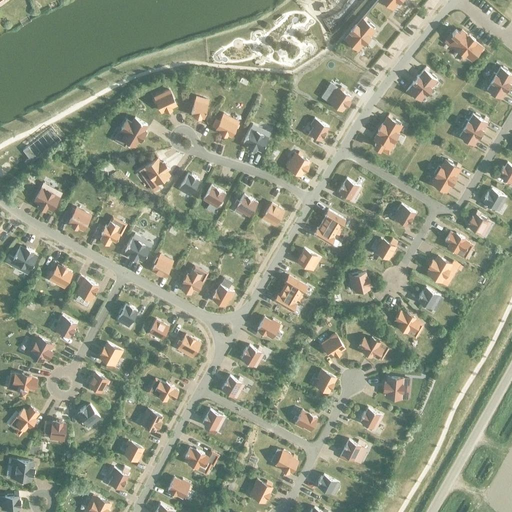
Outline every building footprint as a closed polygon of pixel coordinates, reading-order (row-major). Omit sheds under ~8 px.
[(365,21),(367,19),(364,17),(362,19),(362,18),(356,25),(350,31),(351,32),(345,38),(345,39),(343,41),(346,43),(348,41),(352,44),(351,45),(355,49),(356,48),(358,49),(363,42),(365,44),(371,38),(369,36),(374,29),(373,28),(374,27),(370,23),(369,24),(365,21)] [(459,33),(455,29),(451,34),(455,37),(451,43),(455,46),(453,48),(456,50),(462,55),(464,53),(471,59),(472,58),(473,59),(477,54),(475,53),(478,50),(481,52),(483,49),(481,47),(481,46),(474,41),(475,40),(469,35),(468,36),(461,30),(459,33)] [(489,80),(491,82),(486,89),(488,90),(487,92),(492,95),(493,93),(497,96),(496,98),(499,100),(501,98),(505,90),(506,91),(511,83),(510,83),(511,79),(511,70),(511,73),(507,70),(507,69),(502,66),(502,68),(500,67),(495,74),(493,73),(489,80)] [(418,76),(417,75),(412,82),(412,83),(407,89),(407,90),(405,92),(408,94),(410,92),(414,95),(413,96),(417,100),(418,99),(420,100),(425,93),(428,95),(433,88),(431,86),(437,80),(435,78),(436,77),(432,74),(431,75),(427,72),(429,69),(426,67),(424,69),(418,76)] [(332,94),(328,100),(341,109),(345,104),(346,105),(349,100),(348,100),(350,96),(343,91),(343,90),(344,89),(341,86),(339,89),(335,95),(332,94)] [(156,99),(153,100),(155,104),(158,103),(161,111),(163,110),(165,109),(166,111),(171,108),(170,107),(176,104),(169,90),(162,93),(163,96),(156,99)] [(194,100),(191,114),(194,115),(194,116),(200,118),(200,116),(204,117),(207,104),(198,101),(199,97),(196,97),(195,100),(194,100)] [(470,142),(468,145),(472,147),(473,144),(478,137),(479,137),(483,130),(482,129),(487,122),(487,121),(488,119),(485,117),(483,119),(479,117),(480,116),(475,113),(474,114),(472,113),(468,121),(466,119),(461,127),(463,128),(459,136),(461,137),(460,138),(465,141),(466,140),(470,142)] [(215,119),(212,126),(216,128),(220,130),(222,131),(221,132),(226,134),(227,133),(229,134),(230,135),(234,127),(237,128),(239,125),(236,123),(229,120),(230,117),(224,114),(220,122),(215,119)] [(377,141),(374,145),(379,148),(382,144),(388,147),(390,143),(392,144),(394,141),(395,141),(399,134),(396,133),(401,125),(399,124),(400,123),(395,120),(394,121),(390,119),(392,117),(389,115),(387,117),(382,124),(381,124),(377,131),(378,131),(374,139),(377,141)] [(144,130),(147,124),(135,117),(131,123),(126,119),(120,129),(125,133),(122,139),(120,143),(124,145),(126,142),(134,146),(138,140),(140,141),(146,132),(144,130)] [(312,135),(320,140),(325,132),(329,126),(314,117),(310,124),(313,126),(309,133),(307,135),(311,137),(312,135)] [(251,127),(250,127),(243,142),(249,145),(247,147),(254,151),(255,148),(261,151),(268,136),(256,130),(258,127),(252,124),(251,127)] [(290,160),(286,166),(300,174),(303,169),(305,170),(307,165),(306,164),(308,161),(308,160),(301,156),(302,153),(299,151),(297,154),(293,160),(293,161),(292,160),(290,159),(290,160)] [(154,160),(145,167),(153,180),(149,183),(154,191),(159,187),(156,183),(169,174),(165,169),(167,168),(163,162),(161,163),(159,160),(158,158),(154,160)] [(447,159),(447,160),(447,161),(446,160),(445,160),(444,160),(440,167),(438,166),(434,173),(436,175),(432,182),(433,183),(432,184),(437,187),(438,186),(442,188),(441,191),(444,193),(446,190),(450,183),(451,183),(455,176),(459,168),(460,165),(457,163),(455,166),(451,164),(452,162),(449,160),(447,159)] [(511,180),(511,164),(507,162),(504,167),(503,166),(500,171),(501,172),(499,175),(507,180),(505,183),(509,185),(510,182),(511,182),(511,180)] [(187,173),(180,185),(181,185),(179,188),(181,190),(183,187),(192,192),(199,180),(196,178),(197,177),(191,173),(190,175),(187,173)] [(346,177),(338,191),(346,196),(345,197),(349,199),(350,197),(355,190),(357,191),(360,186),(346,177)] [(225,193),(211,184),(203,199),(209,203),(211,200),(218,204),(221,206),(223,202),(220,201),(225,193)] [(48,208),(51,210),(59,196),(61,193),(55,190),(53,193),(42,187),(34,201),(38,203),(39,204),(38,206),(45,209),(46,207),(48,208)] [(484,197),(485,198),(483,202),(491,207),(490,209),(493,211),(495,209),(499,202),(502,203),(506,196),(491,188),(488,193),(487,192),(484,197)] [(243,209),(242,212),(249,216),(257,202),(244,193),(239,202),(236,200),(234,204),(237,205),(243,209)] [(272,203),(265,215),(272,219),(271,222),(274,224),(276,221),(277,220),(278,220),(281,215),(280,214),(283,209),(278,207),(272,203)] [(394,221),(397,223),(398,222),(399,220),(407,225),(412,217),(415,212),(401,203),(397,210),(399,211),(395,218),(394,221)] [(77,226),(82,229),(90,215),(84,211),(82,214),(75,210),(72,208),(70,212),(73,213),(69,221),(72,223),(72,225),(77,227),(77,226)] [(322,222),(340,233),(342,230),(338,228),(340,225),(341,225),(345,219),(328,209),(325,213),(324,215),(325,216),(322,222)] [(470,222),(468,225),(480,232),(485,223),(488,225),(490,223),(487,221),(485,220),(486,218),(481,215),(480,217),(475,214),(473,217),(472,216),(469,221),(470,222)] [(107,226),(105,225),(101,233),(103,234),(100,240),(108,245),(111,239),(115,241),(120,233),(116,231),(119,225),(114,223),(116,219),(112,217),(107,226)] [(340,233),(322,222),(318,228),(317,227),(313,233),(330,243),(334,237),(333,236),(335,233),(338,235),(340,233)] [(450,243),(448,247),(456,252),(458,248),(463,251),(466,246),(469,248),(472,245),(468,243),(468,242),(463,239),(464,237),(456,233),(455,234),(450,231),(444,240),(450,243)] [(133,237),(132,237),(124,251),(130,254),(129,256),(135,260),(137,258),(142,261),(150,246),(138,240),(140,236),(134,233),(133,237)] [(378,247),(376,250),(388,257),(395,246),(394,246),(397,241),(393,238),(390,243),(383,239),(381,243),(378,247)] [(9,255),(5,261),(16,267),(17,264),(29,270),(30,269),(31,269),(34,264),(33,263),(37,256),(32,253),(33,251),(26,247),(25,249),(20,246),(19,246),(13,257),(9,255)] [(304,249),(298,260),(309,267),(314,259),(317,261),(319,257),(316,256),(304,249)] [(152,269),(164,275),(170,263),(162,259),(164,257),(160,255),(159,257),(158,259),(156,258),(153,263),(155,264),(152,269)] [(431,267),(427,273),(441,281),(451,264),(437,256),(434,261),(432,260),(429,266),(431,267)] [(50,271),(48,275),(51,276),(51,277),(58,280),(56,283),(63,287),(64,284),(66,285),(69,280),(67,279),(71,272),(66,269),(66,268),(62,266),(61,267),(57,265),(54,271),(53,273),(50,271)] [(184,283),(181,288),(184,290),(187,291),(190,293),(193,287),(197,289),(201,281),(197,279),(200,274),(196,271),(198,268),(194,266),(192,269),(189,275),(187,274),(186,276),(183,282),(184,283)] [(351,276),(349,276),(351,284),(354,283),(356,291),(357,294),(360,293),(360,290),(369,287),(368,283),(369,283),(367,278),(366,278),(365,272),(357,274),(357,273),(351,274),(351,276)] [(79,293),(75,300),(85,306),(89,299),(90,299),(93,292),(94,293),(98,287),(97,286),(98,284),(86,278),(80,275),(76,283),(80,285),(76,292),(78,293),(79,293)] [(283,288),(300,299),(302,296),(298,294),(300,291),(302,291),(305,285),(289,275),(286,279),(285,281),(286,282),(283,288)] [(213,297),(212,299),(224,305),(228,297),(230,298),(234,291),(232,290),(233,288),(229,286),(228,288),(220,284),(216,291),(215,290),(212,296),(213,297)] [(420,297),(418,300),(426,305),(424,308),(431,311),(432,309),(429,307),(434,300),(436,302),(440,295),(426,287),(423,292),(422,291),(419,296),(420,297)] [(277,295),(274,300),(291,309),(295,303),(293,303),(295,299),(299,301),(300,299),(283,288),(279,294),(278,294),(277,295)] [(120,321),(121,318),(130,323),(137,310),(134,309),(135,307),(129,304),(128,305),(125,304),(122,309),(121,309),(118,313),(119,314),(118,316),(119,316),(117,320),(120,321)] [(419,322),(413,319),(414,317),(407,312),(406,314),(400,311),(399,314),(398,314),(397,316),(395,319),(401,322),(399,326),(400,327),(399,328),(405,331),(405,330),(406,331),(409,327),(414,330),(416,326),(420,328),(422,324),(419,322)] [(62,314),(58,321),(61,323),(57,330),(55,333),(59,335),(60,333),(60,332),(69,337),(71,333),(72,334),(75,328),(74,328),(76,322),(62,314)] [(264,316),(257,328),(264,333),(271,337),(274,333),(278,325),(272,321),(272,320),(266,317),(266,318),(264,316)] [(161,337),(167,325),(161,322),(156,319),(149,331),(148,334),(152,336),(153,333),(161,337)] [(179,340),(177,344),(179,345),(179,346),(186,349),(185,352),(192,356),(193,354),(194,355),(197,349),(195,348),(199,341),(194,338),(186,334),(181,342),(179,341),(179,340)] [(324,345),(321,347),(323,350),(325,349),(326,348),(331,356),(334,353),(335,355),(340,351),(339,350),(344,347),(335,334),(328,338),(330,340),(323,345),(324,345)] [(49,349),(52,344),(38,336),(35,335),(32,340),(35,342),(29,354),(43,361),(46,356),(48,357),(52,351),(49,349)] [(360,343),(359,346),(363,348),(364,349),(363,351),(371,355),(372,354),(377,357),(380,359),(383,355),(379,353),(382,349),(377,345),(379,342),(371,337),(369,341),(364,338),(362,340),(360,343)] [(108,343),(105,348),(104,347),(103,348),(101,352),(102,353),(100,357),(107,360),(108,361),(107,364),(110,365),(112,363),(116,356),(118,357),(122,351),(108,343)] [(243,352),(244,353),(241,358),(248,362),(247,363),(252,366),(253,365),(255,366),(259,360),(257,358),(261,351),(262,348),(259,346),(257,349),(249,344),(247,348),(246,347),(243,352)] [(316,385),(315,387),(319,389),(320,386),(328,391),(335,377),(321,369),(317,376),(320,377),(316,385)] [(107,379),(95,372),(89,384),(95,387),(101,390),(105,383),(108,384),(110,380),(107,379)] [(21,375),(15,374),(11,373),(10,378),(14,379),(13,383),(19,385),(18,389),(19,389),(18,392),(25,393),(25,391),(26,391),(27,387),(33,388),(34,385),(35,385),(35,382),(36,379),(30,378),(30,376),(21,374),(21,375)] [(225,382),(221,389),(236,397),(240,390),(237,389),(241,382),(243,379),(239,377),(238,380),(229,375),(226,380),(225,382)] [(386,390),(385,396),(401,397),(403,384),(406,385),(407,378),(403,378),(387,376),(387,380),(387,382),(384,382),(383,390),(386,390)] [(153,382),(157,384),(154,389),(160,392),(158,395),(166,400),(168,396),(174,399),(178,390),(173,387),(174,385),(166,381),(165,383),(159,380),(156,378),(153,382)] [(80,410),(81,411),(77,413),(83,421),(81,423),(83,426),(86,424),(92,419),(94,422),(100,417),(90,404),(85,407),(84,406),(80,410)] [(26,411),(23,408),(17,415),(20,418),(16,423),(20,426),(18,429),(22,432),(28,425),(29,426),(35,419),(34,417),(38,412),(35,410),(36,410),(33,408),(30,406),(26,411)] [(361,417),(362,417),(360,421),(369,426),(367,428),(371,430),(372,427),(372,428),(376,420),(379,422),(382,415),(368,407),(365,412),(364,411),(361,417)] [(147,408),(144,415),(146,416),(143,423),(141,426),(145,428),(146,425),(154,430),(156,426),(158,427),(160,422),(159,421),(162,416),(147,408)] [(210,408),(202,422),(211,427),(209,430),(209,431),(215,434),(217,430),(214,429),(218,422),(221,423),(225,416),(222,415),(222,413),(217,411),(217,412),(210,408)] [(296,421),(295,424),(302,427),(303,425),(310,429),(315,421),(317,417),(315,416),(309,412),(309,413),(302,410),(298,418),(295,416),(293,420),(296,421)] [(64,429),(65,423),(62,423),(62,421),(56,420),(56,422),(52,421),(52,422),(45,421),(44,433),(51,434),(50,435),(63,437),(64,435),(65,435),(66,429),(64,429)] [(341,453),(339,457),(346,461),(348,456),(356,461),(360,453),(357,452),(361,445),(363,446),(365,443),(358,440),(357,443),(348,439),(341,453)] [(129,445),(125,453),(133,457),(137,459),(139,455),(143,448),(131,441),(128,440),(126,444),(129,445)] [(195,450),(189,447),(185,456),(190,459),(188,463),(196,467),(199,463),(204,466),(207,461),(212,464),(217,455),(211,452),(208,457),(203,455),(204,453),(196,448),(195,450)] [(280,455),(276,463),(282,467),(282,468),(288,471),(289,470),(291,471),(294,465),(297,459),(289,455),(290,453),(283,449),(282,452),(279,450),(277,454),(280,455)] [(13,458),(12,464),(16,465),(14,479),(30,481),(31,475),(33,475),(34,468),(32,467),(33,461),(17,459),(13,458)] [(109,482),(107,485),(111,487),(112,484),(121,488),(128,474),(127,474),(130,469),(124,466),(122,471),(113,466),(110,473),(112,475),(109,482)] [(319,483),(317,486),(330,492),(334,483),(338,485),(339,482),(336,480),(323,474),(322,477),(321,476),(318,482),(319,483)] [(183,479),(181,481),(174,477),(167,489),(169,490),(169,491),(175,494),(176,493),(182,497),(187,488),(189,490),(191,486),(188,485),(190,483),(183,479)] [(252,495),(251,497),(255,499),(255,497),(256,496),(264,501),(269,491),(271,487),(257,479),(256,481),(253,486),(256,487),(256,488),(252,495)] [(5,496),(1,496),(1,499),(5,499),(6,509),(20,508),(19,505),(21,505),(20,498),(19,498),(19,495),(12,495),(12,494),(7,494),(7,496),(4,496),(5,496)] [(90,500),(93,502),(87,511),(108,511),(110,510),(108,509),(110,503),(96,496),(93,494),(90,500)] [(160,503),(158,507),(155,511),(174,511),(175,511),(160,503)]
